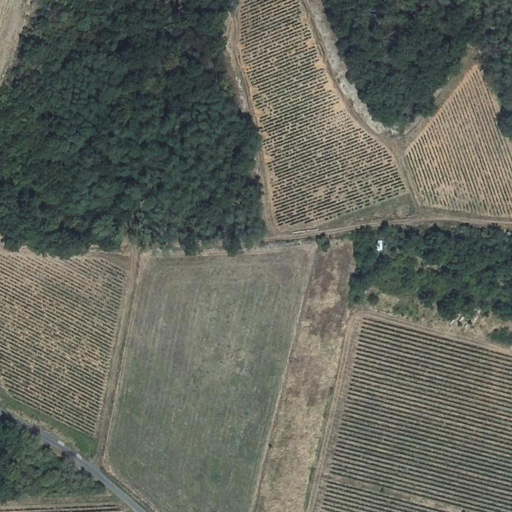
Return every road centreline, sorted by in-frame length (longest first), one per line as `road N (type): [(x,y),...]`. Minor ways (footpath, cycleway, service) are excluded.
road 1 (track): [(136,245),(135,230),(231,0)]
road 2 (unclassified): [(141,511),(70,452),(0,408)]
